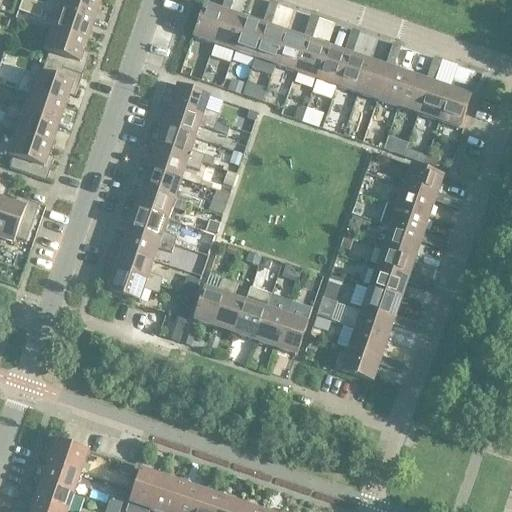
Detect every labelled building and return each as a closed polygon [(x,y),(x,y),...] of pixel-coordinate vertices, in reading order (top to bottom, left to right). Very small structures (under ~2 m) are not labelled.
[(100,2),(93,0),(61,0),(60,4),(48,0),(45,0),(43,6),(93,23),(100,2)] [(232,3),(224,0),(220,12),(203,6),(192,39),(213,46),(224,13),(228,14),(232,3)] [(277,6),(269,3),(265,14),(273,17),(277,6)] [(93,23),(43,6),(41,13),(55,17),(50,31),(86,43),(93,23)] [(224,13),(213,46),(233,53),(245,20),(228,14),(224,13)] [(273,17),(265,14),(261,25),(245,20),(233,53),(254,60),(265,27),(269,28),(273,17)] [(318,19),(310,17),(306,28),(314,31),(318,19)] [(265,27),(254,60),(274,67),(286,34),(269,28),(265,27)] [(314,31),(306,28),(302,39),(286,34),(274,67),(295,74),(306,41),(310,42),(314,31)] [(86,43),(50,31),(43,52),(48,54),(44,64),(81,77),(88,57),(82,54),(86,43)] [(359,33),(350,31),(347,42),(355,45),(359,33)] [(306,41),(295,74),(315,81),(326,48),(310,42),(306,41)] [(355,45),(347,42),(343,53),(326,48),(315,81),(336,88),(347,55),(351,56),(355,45)] [(400,47),(391,45),(388,56),(396,59),(400,47)] [(347,55),(336,88),(356,95),(367,62),(351,56),(347,55)] [(396,59),(388,56),(384,67),(367,62),(356,95),(376,102),(388,69),(392,70),(396,59)] [(440,61),(432,59),(428,70),(437,73),(440,61)] [(81,77),(44,64),(41,75),(36,73),(29,95),(64,107),(68,95),(74,97),(81,77)] [(388,69),(376,102),(397,109),(408,76),(392,70),(388,69)] [(437,73),(428,70),(425,81),(408,76),(397,109),(417,116),(429,83),(433,84),(437,73)] [(230,79),(226,91),(241,96),(245,84),(230,79)] [(429,83),(417,116),(438,123),(449,90),(433,84),(429,83)] [(465,95),(449,90),(438,123),(459,130),(470,97),(473,98),(477,87),(469,84),(465,95)] [(209,98),(175,87),(168,108),(215,124),(218,116),(204,111),(209,98)] [(64,107),(29,95),(24,108),(10,103),(7,110),(57,127),(64,107)] [(215,124),(168,108),(161,128),(194,140),(199,127),(212,132),(215,124)] [(296,110),(292,120),(300,122),(305,109),(303,108),(296,110)] [(57,127),(7,110),(5,117),(19,122),(15,136),(50,148),(57,127)] [(248,112),(246,119),(254,122),(257,115),(248,112)] [(194,140),(161,128),(154,149),(201,165),(204,157),(190,152),(194,140)] [(50,148),(15,136),(8,156),(12,158),(8,170),(45,182),(52,161),(46,159),(50,148)] [(387,138),(383,151),(403,158),(407,145),(387,138)] [(201,165),(154,149),(147,169),(180,181),(185,168),(198,173),(201,165)] [(231,153),(227,164),(238,168),(242,157),(231,153)] [(419,155),(416,163),(423,165),(425,157),(419,155)] [(427,157),(424,165),(435,169),(438,161),(427,157)] [(442,178),(409,167),(402,188),(435,199),(437,195),(442,178)] [(180,181),(147,169),(140,190),(187,206),(190,198),(176,193),(180,181)] [(225,174),(221,186),(230,189),(235,177),(225,174)] [(435,199),(402,188),(395,208),(428,220),(434,203),(445,207),(448,199),(437,195),(435,199)] [(187,206),(140,190),(133,210),(166,221),(171,209),(184,213),(187,206)] [(15,206),(3,202),(0,210),(0,239),(12,244),(14,240),(25,243),(38,207),(17,199),(15,206)] [(459,203),(448,199),(445,207),(457,211),(459,203)] [(379,225),(388,229),(421,240),(423,236),(428,220),(395,208),(386,205),(379,225)] [(166,221),(133,210),(126,230),(173,246),(176,239),(162,234),(166,221)] [(351,217),(347,228),(354,231),(359,228),(362,221),(351,217)] [(207,226),(204,232),(215,236),(219,225),(213,223),(207,226)] [(421,240),(388,229),(381,249),(414,260),(420,244),(431,248),(434,240),(423,236),(421,240)] [(173,246),(126,230),(119,251),(152,262),(157,250),(170,254),(173,246)] [(201,234),(198,243),(211,247),(214,238),(201,234)] [(445,244),(434,240),(431,248),(443,252),(445,244)] [(229,248),(227,255),(236,259),(239,251),(229,248)] [(414,260),(381,249),(374,270),(407,281),(409,277),(414,260)] [(152,262),(119,251),(112,271),(159,287),(162,279),(148,275),(152,262)] [(246,254),(243,263),(256,268),(259,258),(246,254)] [(261,259),(257,268),(267,271),(270,262),(261,259)] [(285,267),(281,279),(296,284),(300,272),(285,267)] [(407,281),(374,270),(367,290),(400,301),(406,285),(417,289),(420,281),(409,277),(407,281)] [(159,287),(112,271),(105,292),(138,304),(143,291),(156,295),(159,287)] [(301,273),(296,289),(309,293),(315,277),(301,273)] [(186,278),(181,293),(193,297),(198,282),(186,278)] [(330,278),(328,284),(340,288),(342,282),(330,278)] [(217,293),(203,289),(192,322),(213,329),(229,283),(221,280),(217,293)] [(431,285),(420,281),(417,289),(429,293),(431,285)] [(237,285),(229,283),(213,329),(234,336),(245,303),(232,299),(237,285)] [(249,290),(245,303),(234,336),(254,343),(270,296),(249,290)] [(400,301),(367,290),(360,310),(393,322),(395,318),(400,301)] [(278,299),(270,296),(254,343),(274,350),(286,317),(273,313),(278,299)] [(298,321),(286,317),(274,350),(295,357),(307,324),(306,324),(311,311),(303,308),(298,321)] [(393,322),(360,310),(353,331),(386,342),(392,326),(403,330),(406,322),(395,318),(393,322)] [(315,319),(312,329),(327,334),(330,324),(315,319)] [(417,325),(406,322),(403,330),(415,334),(417,325)] [(386,342),(353,331),(346,351),(379,363),(381,358),(386,342)] [(309,342),(307,350),(315,353),(318,345),(309,342)] [(379,363),(346,351),(339,372),(372,383),(378,367),(389,371),(392,362),(381,358),(379,363)] [(403,366),(392,362),(389,371),(401,374),(403,366)] [(87,453),(54,442),(47,463),(80,474),(87,453)] [(80,474),(47,463),(40,483),(73,495),(80,474)] [(134,469),(121,465),(118,473),(131,478),(134,469)] [(128,504),(149,511),(160,478),(139,471),(128,504)] [(171,511),(180,485),(160,478),(149,511),(150,511),(171,511)] [(67,511),(73,495),(40,483),(33,504),(56,511),(67,511)] [(194,511),(201,492),(180,485),(171,511),(194,511)] [(216,511),(221,499),(201,492),(194,511),(216,511)] [(110,498),(107,506),(119,511),(122,502),(110,498)] [(239,511),(242,506),(221,499),(216,511),(239,511)]
